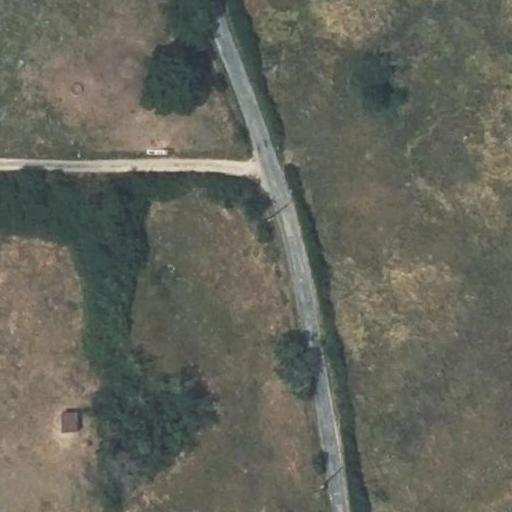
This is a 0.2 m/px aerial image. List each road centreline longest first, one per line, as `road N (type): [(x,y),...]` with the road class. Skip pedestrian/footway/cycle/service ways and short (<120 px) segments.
road 1 (unclassified): [(342,511),(305,288),(273,169),(211,0)]
road 2 (track): [(0,166),(273,169)]
